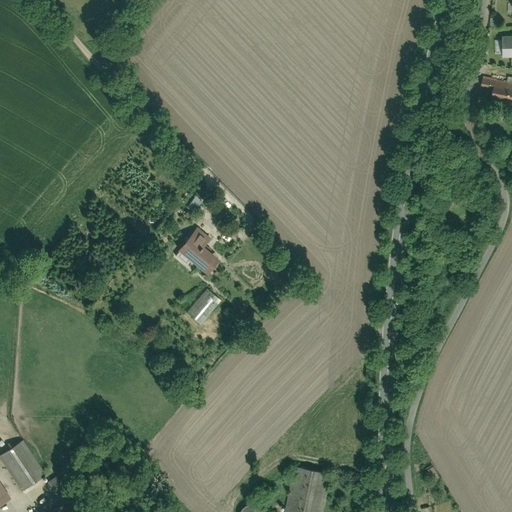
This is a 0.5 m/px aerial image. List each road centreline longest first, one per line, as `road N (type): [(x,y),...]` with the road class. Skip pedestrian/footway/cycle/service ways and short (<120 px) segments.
road 1 (residential): [(411,511),(406,409),(501,207),(466,102),(481,0)]
road 2 (secondary): [(450,0),(390,289),(384,511)]
road 3 (residential): [(236,209),(33,0)]
